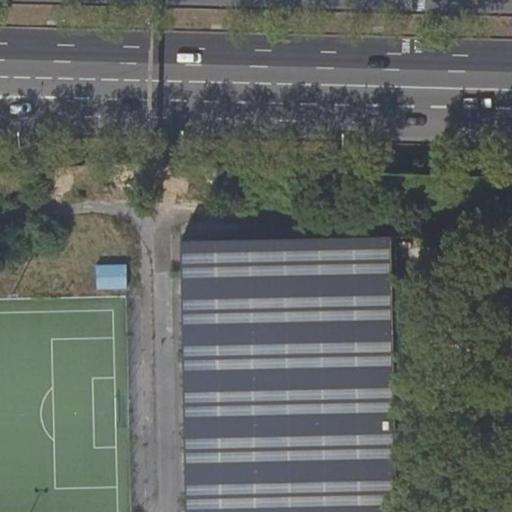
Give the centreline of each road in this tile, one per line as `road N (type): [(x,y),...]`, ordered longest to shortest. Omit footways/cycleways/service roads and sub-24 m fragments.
road 1 (trunk): [(232,84),(511,88)]
road 2 (trunk): [(0,117),(232,84)]
road 3 (trunk): [(0,70),(232,84)]
